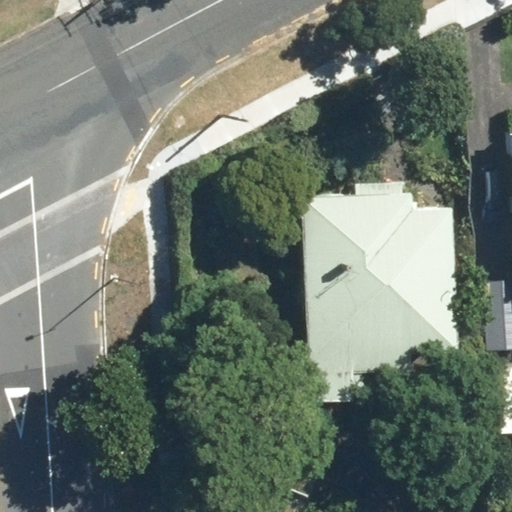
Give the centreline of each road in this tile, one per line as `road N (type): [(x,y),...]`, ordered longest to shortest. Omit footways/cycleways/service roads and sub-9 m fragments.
road 1 (tertiary): [(47,511),(35,180),(0,118)]
road 2 (tertiary): [(221,0),(0,116)]
